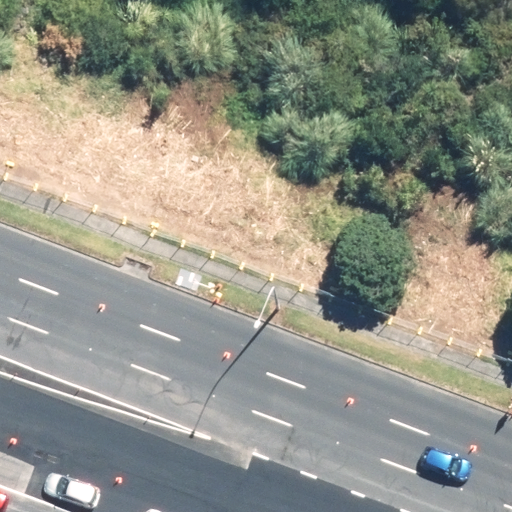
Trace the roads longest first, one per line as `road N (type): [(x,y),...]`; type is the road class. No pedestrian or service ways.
road 1 (primary): [(0,283),(511,477)]
road 2 (primary): [(0,394),(309,511)]
